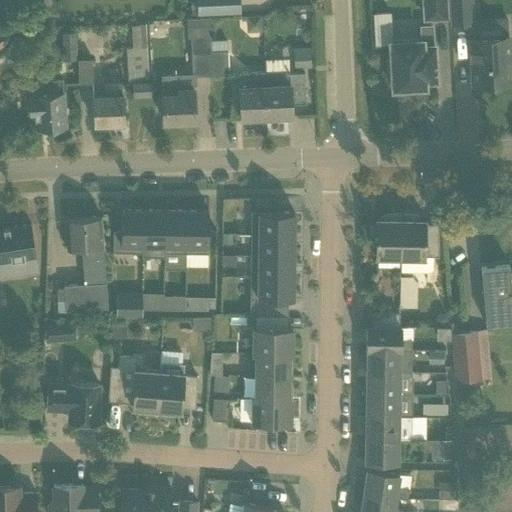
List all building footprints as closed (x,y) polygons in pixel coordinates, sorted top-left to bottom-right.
[(239,12),(238,0),(196,0),(197,14),(239,12)] [(448,20),(447,0),(421,0),(423,21),(448,20)] [(472,0),(448,0),(450,25),(474,24),(472,0)] [(246,15),(247,28),(263,27),(262,14),(246,15)] [(193,76),(212,75),(211,43),(210,18),(187,19),(188,37),(191,37),(193,76)] [(149,80),(145,25),(130,26),(132,48),(125,48),(127,82),(149,80)] [(391,59),(387,59),(388,75),(392,75),(392,89),(425,87),(425,81),(436,80),(434,45),(433,45),(432,26),(421,26),(421,39),(390,41),(391,59)] [(61,33),(63,60),(76,60),(75,32),(61,33)] [(0,49),(5,45),(10,37),(9,34),(0,33),(0,49)] [(14,61),(27,43),(15,35),(2,53),(14,61)] [(508,36),(470,39),(473,84),(511,82),(508,36)] [(228,75),(227,43),(211,43),(212,75),(228,75)] [(287,55),(287,68),(291,68),(291,47),(274,48),(274,55),(287,55)] [(310,47),(293,48),(294,69),(311,68),(310,47)] [(79,84),(94,83),(92,58),(78,59),(79,84)] [(289,73),(289,70),(269,71),(263,72),(265,117),(292,116),(291,103),(305,103),(304,73),(289,73)] [(265,117),(263,72),(239,73),(240,86),(239,86),(241,118),(265,117)] [(28,79),(30,112),(36,112),(37,127),(65,126),(62,78),(28,79)] [(162,95),(163,122),(195,120),(193,89),(178,90),(177,80),(165,80),(165,95),(162,95)] [(93,97),(94,125),(124,124),(123,96),(120,96),(119,82),(102,83),(103,97),(93,97)] [(132,84),(133,96),(152,95),(152,84),(132,84)] [(274,198),(254,198),(254,206),(274,206),(274,198)] [(113,252),(141,252),(143,252),(143,209),(121,209),(121,230),(113,230),(113,252)] [(165,210),(143,209),(143,252),(141,252),(141,256),(165,257),(165,253),(164,253),(165,210)] [(185,253),(186,210),(165,210),(164,253),(165,253),(185,253)] [(186,210),(185,253),(208,254),(208,246),(208,210),(186,210)] [(251,211),(251,233),(294,234),(294,212),(259,211),(251,211)] [(376,258),(400,258),(400,213),(383,215),(383,218),(376,218),(376,228),(369,228),(369,245),(376,245),(376,258)] [(418,215),(400,213),(400,258),(424,258),(424,256),(437,256),(438,231),(424,230),(424,219),(418,219),(418,215)] [(64,219),(66,249),(81,248),(84,283),(63,285),(65,311),(107,308),(101,216),(64,219)] [(16,260),(35,257),(30,224),(0,228),(0,271),(17,268),(16,260)] [(250,255),(293,255),(294,234),(251,233),(250,255)] [(232,244),(232,234),(222,234),(222,244),(232,244)] [(222,265),(235,265),(235,255),(222,255),(222,265)] [(250,276),(293,277),(293,255),(250,255),(250,276)] [(511,275),(510,275),(509,265),(481,268),(486,326),(511,323),(511,275)] [(293,277),(250,276),(250,299),(293,299),(293,277)] [(116,316),(142,316),(142,311),(142,292),(116,292),(116,316)] [(184,310),(185,297),(185,296),(174,296),(174,310),(184,310)] [(200,310),(207,310),(207,307),(214,307),(215,297),(214,297),(200,297),(200,310)] [(163,310),(163,302),(142,301),(142,310),(163,310)] [(373,312),(373,326),(398,326),(398,313),(373,312)] [(448,312),(439,312),(435,316),(435,326),(448,326),(448,312)] [(281,315),(256,315),(255,328),(251,328),(251,348),(292,348),(292,329),(281,329),(281,315)] [(210,317),(192,317),(193,329),(210,329),(210,317)] [(46,342),(61,341),(60,323),(45,324),(46,342)] [(366,350),(367,350),(401,350),(411,350),(411,340),(398,340),(398,326),(373,326),(367,326),(366,350)] [(450,340),(450,327),(436,327),(436,340),(450,340)] [(451,333),(455,381),(490,379),(487,330),(451,333)] [(292,348),(251,348),(251,356),(254,356),(254,375),(285,376),(285,368),(291,368),(292,348)] [(367,350),(367,371),(401,372),(401,350),(367,350)] [(443,351),(429,351),(429,363),(443,363),(443,351)] [(209,374),(221,374),(221,352),(210,352),(209,374)] [(138,412),(156,415),(159,370),(145,369),(139,356),(119,355),(118,368),(121,369),(120,395),(133,396),(132,408),(139,408),(138,412)] [(156,415),(173,414),(174,411),(180,411),(181,400),(194,401),(196,376),(183,375),(183,372),(159,370),(156,415)] [(367,371),(366,393),(400,394),(401,372),(367,371)] [(227,392),(229,376),(214,375),(212,390),(227,392)] [(285,376),(254,375),(253,397),(252,397),(252,402),(291,403),(291,384),(284,383),(285,376)] [(436,380),(435,390),(446,390),(446,381),(436,380)] [(70,385),(48,384),(47,408),(69,409),(69,420),(97,421),(99,383),(70,382),(70,385)] [(366,393),(366,415),(400,415),(400,394),(366,393)] [(228,421),(229,399),(213,398),(212,420),(228,421)] [(291,403),(252,402),(251,422),(291,423),(291,403)] [(422,415),(437,416),(437,404),(422,404),(422,415)] [(366,415),(366,437),(400,437),(411,438),(412,416),(400,415),(366,415)] [(399,461),(400,437),(366,437),(365,437),(365,461),(399,461)] [(434,451),(434,458),(451,459),(452,440),(451,440),(434,439),(434,440),(434,441),(434,451)] [(401,474),(386,472),(367,469),(363,492),(397,498),(407,499),(409,490),(399,488),(401,474)] [(281,511),(282,508),(248,503),(252,482),(231,480),(227,505),(230,510),(242,511),(241,511),(281,511)] [(439,483),(439,497),(454,497),(454,483),(439,483)] [(97,511),(97,487),(82,487),(72,488),(71,484),(53,484),(53,502),(48,503),(48,511),(97,511)] [(36,511),(36,492),(12,493),(11,486),(0,485),(0,511),(36,511)] [(119,511),(169,511),(171,488),(154,487),(154,491),(122,488),(119,511)] [(360,511),(404,511),(405,511),(395,510),(397,498),(363,492),(360,511)] [(457,500),(443,499),(443,510),(457,510),(457,500)] [(195,511),(197,501),(180,500),(178,511),(195,511)]
